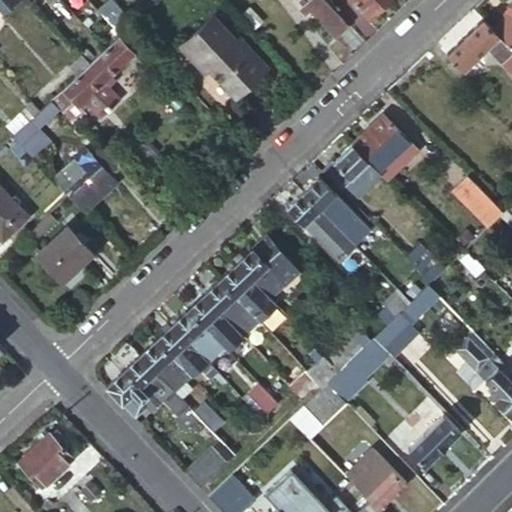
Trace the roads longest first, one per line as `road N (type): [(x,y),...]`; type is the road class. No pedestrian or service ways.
road 1 (residential): [(446,0),(56,370)]
road 2 (residential): [(189,511),(56,370)]
